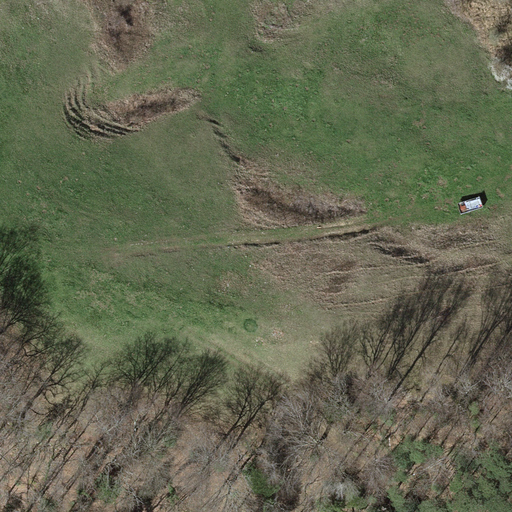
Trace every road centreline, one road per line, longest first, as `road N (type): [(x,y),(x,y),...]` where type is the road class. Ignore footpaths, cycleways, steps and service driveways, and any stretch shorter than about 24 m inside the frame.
road 1 (track): [(73,265),(129,247),(350,224),(511,172)]
road 2 (track): [(73,265),(286,396),(399,511)]
